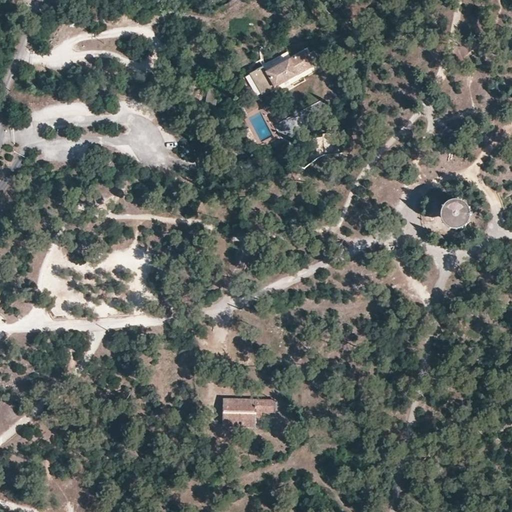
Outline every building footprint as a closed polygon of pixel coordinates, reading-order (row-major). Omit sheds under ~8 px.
[(306,52),(291,60),(296,69),(303,65),(305,69),(306,70),(306,71),(307,71),(314,67),(315,67),(315,66),(314,66),(307,52),(306,52)] [(260,68),(271,89),(296,76),(295,74),(293,70),(296,69),(291,60),(273,69),(266,72),(263,67),(260,68)] [(254,99),(271,89),(260,68),(243,78),(254,99)] [(215,105),(218,90),(208,88),(206,104),(215,105)] [(324,157),(341,155),(341,150),(337,149),(337,146),(323,148),(324,157)] [(467,222),(466,217),(464,212),(459,208),(454,207),(448,207),(443,209),(440,213),(437,218),(437,224),(439,229),(442,233),(447,236),(453,237),(458,235),(463,232),(466,228),(467,222)] [(256,429),(256,415),(275,415),(276,404),(224,402),(222,428),(256,429)]
